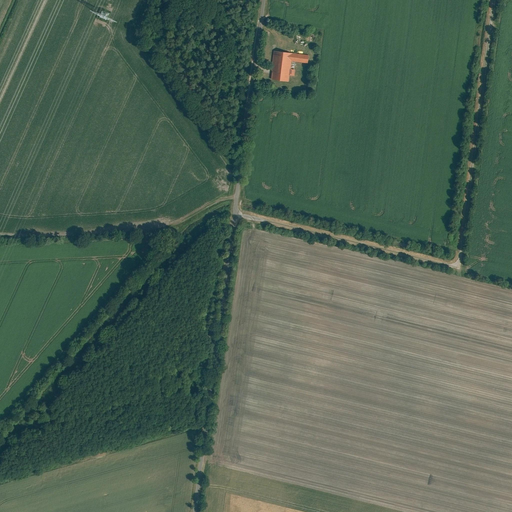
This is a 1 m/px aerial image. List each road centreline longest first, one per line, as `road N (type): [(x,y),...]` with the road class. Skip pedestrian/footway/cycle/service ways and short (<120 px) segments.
road 1 (unclassified): [(194,511),(264,0)]
road 2 (track): [(234,209),(461,271),(495,0)]
